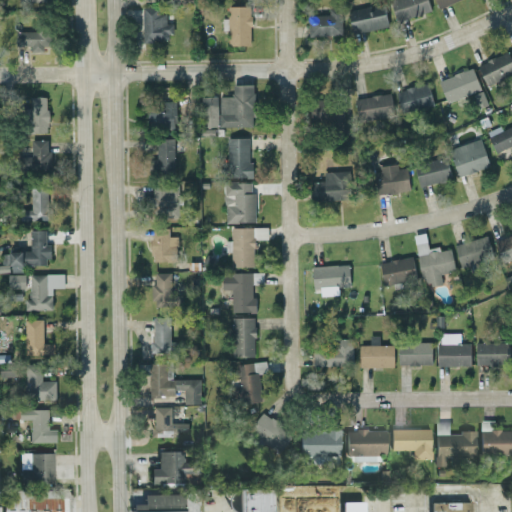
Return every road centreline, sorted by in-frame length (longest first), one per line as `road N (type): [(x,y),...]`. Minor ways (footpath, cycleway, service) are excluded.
road 1 (residential): [(0,72),(337,67),(409,53),(511,11)]
road 2 (secondary): [(76,0),(88,511)]
road 3 (secondary): [(118,511),(109,0)]
road 4 (residential): [(284,0),(292,371),(296,394),(306,398)]
road 5 (residential): [(511,192),(458,213),(289,237)]
road 6 (residential): [(511,398),(306,398)]
